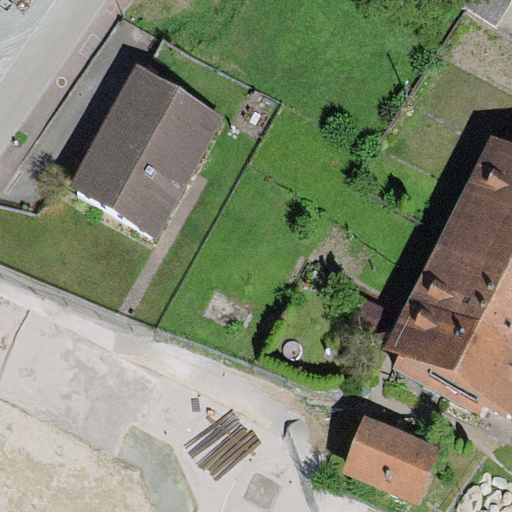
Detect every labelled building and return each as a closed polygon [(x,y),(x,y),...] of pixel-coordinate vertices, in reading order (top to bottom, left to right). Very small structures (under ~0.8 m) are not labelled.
[(228,124),(138,77),(74,197),(164,244),(228,124)] [(511,158),(493,150),(386,364),(511,426),(511,158)] [(0,511),(105,511),(164,390),(0,311),(0,511)] [(294,511),(297,507),(274,440),(181,394),(152,453),(174,498),(167,511),(294,511)] [(441,456),(369,428),(348,482),(421,510),(441,456)]
